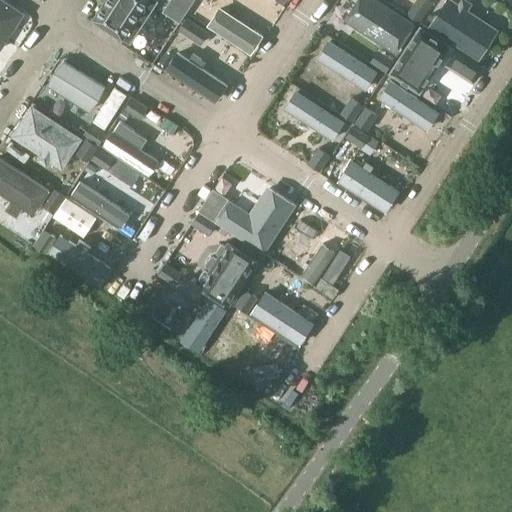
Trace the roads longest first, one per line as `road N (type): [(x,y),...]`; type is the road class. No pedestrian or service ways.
road 1 (unclassified): [(283,511),(445,278)]
road 2 (residential): [(389,242),(511,53)]
road 3 (residential): [(224,136),(56,21)]
road 4 (residential): [(224,136),(389,242)]
road 5 (residential): [(116,291),(224,136)]
road 6 (residential): [(285,399),(389,242)]
road 7 (residential): [(224,136),(313,0)]
road 8 (unclassified): [(445,278),(511,174)]
